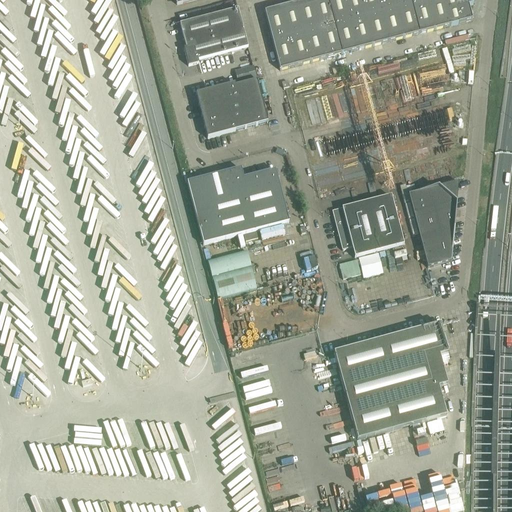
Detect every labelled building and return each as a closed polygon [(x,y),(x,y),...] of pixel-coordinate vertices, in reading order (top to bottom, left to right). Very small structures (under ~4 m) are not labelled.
[(319,31),(335,27),(327,0),(317,0),(311,2),(319,31)] [(327,0),(335,27),(350,23),(344,0),(327,0)] [(344,0),(350,23),(366,19),(360,0),(344,0)] [(360,0),(366,19),(381,15),(377,0),(360,0)] [(377,0),(381,15),(397,11),(393,0),(377,0)] [(393,0),(397,11),(412,7),(410,0),(393,0)] [(435,32),(451,28),(447,13),(443,0),(437,0),(427,3),(435,32)] [(443,0),(447,13),(473,6),(471,0),(443,0)] [(296,6),(304,35),(319,31),(311,2),(296,6)] [(427,3),(412,7),(420,36),(435,32),(427,3)] [(288,39),(304,35),(296,6),(280,10),(288,39)] [(473,6),(447,13),(451,28),(472,22),(468,8),(473,6)] [(404,40),(420,36),(412,7),(397,11),(404,40)] [(280,10),(265,14),(272,43),(288,39),(280,10)] [(186,50),(184,51),(188,68),(199,65),(198,63),(248,50),(238,11),(180,26),(186,50)] [(389,44),(404,40),(397,11),(381,15),(389,44)] [(373,48),(389,44),(381,15),(366,19),(373,48)] [(358,52),(373,48),(366,19),(350,23),(358,52)] [(342,56),(358,52),(350,23),(335,27),(342,56)] [(327,60),(342,56),(335,27),(319,31),(327,60)] [(319,31),(304,35),(311,64),(327,60),(319,31)] [(296,68),(311,64),(304,35),(288,39),(296,68)] [(296,68),(288,39),(272,43),(280,72),(296,68)] [(239,87),(258,82),(254,67),(235,72),(239,87)] [(257,128),(268,125),(257,83),(246,86),(257,128)] [(226,100),(229,111),(232,122),(234,133),(246,130),(234,86),(223,89),(226,100)] [(234,86),(246,130),(257,128),(246,86),(235,89),(235,86),(234,86)] [(223,89),(196,96),(199,107),(226,100),(223,89)] [(229,111),(226,100),(199,107),(202,118),(229,111)] [(232,122),(229,111),(202,118),(204,129),(232,122)] [(204,129),(207,140),(234,133),(232,122),(204,129)] [(241,171),(200,181),(187,185),(203,247),(289,225),(275,172),(244,180),(241,171)] [(192,173),(185,175),(187,183),(194,181),(192,173)] [(415,196),(408,197),(427,270),(446,265),(451,264),(458,184),(415,195),(415,196)] [(404,247),(391,199),(332,213),(342,252),(352,250),(355,260),(404,247)] [(391,253),(363,260),(365,268),(393,261),(391,253)] [(251,269),(212,280),(218,302),(257,291),(251,269)] [(440,326),(334,355),(358,443),(447,418),(439,389),(448,387),(440,358),(448,356),(440,326)] [(448,511),(440,474),(412,481),(413,483),(390,488),(391,493),(379,496),(382,510),(395,507),(396,511),(448,511)]
